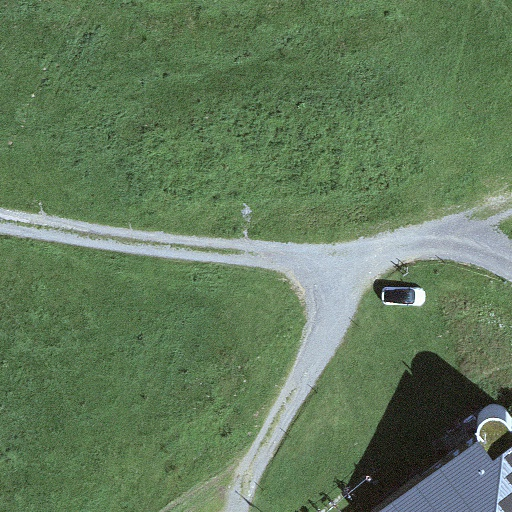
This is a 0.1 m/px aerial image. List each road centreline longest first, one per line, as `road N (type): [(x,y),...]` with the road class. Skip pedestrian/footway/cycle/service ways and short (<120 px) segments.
road 1 (track): [(0,225),(338,267)]
road 2 (track): [(338,267),(356,295),(237,511)]
road 3 (track): [(338,267),(392,245),(459,234),(511,208)]
